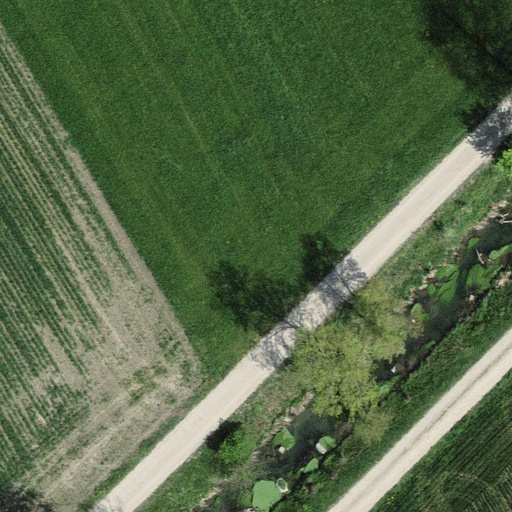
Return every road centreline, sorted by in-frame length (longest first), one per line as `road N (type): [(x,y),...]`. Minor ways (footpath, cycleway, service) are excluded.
road 1 (track): [(511,123),(122,511)]
road 2 (track): [(360,511),(511,360)]
